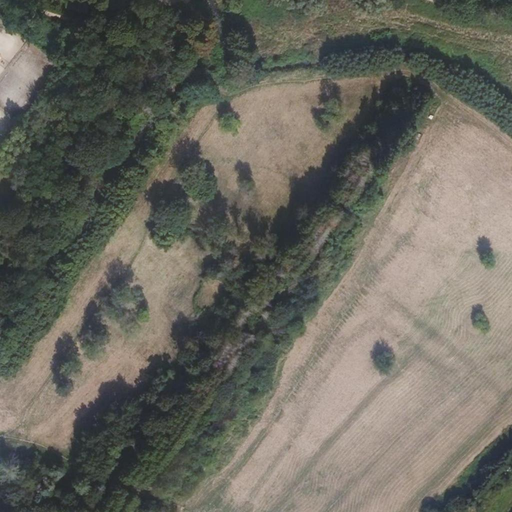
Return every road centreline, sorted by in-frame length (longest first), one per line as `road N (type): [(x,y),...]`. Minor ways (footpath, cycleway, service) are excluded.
road 1 (track): [(191,2),(204,20),(200,55),(0,337)]
road 2 (track): [(321,182),(380,214),(470,181),(511,196)]
